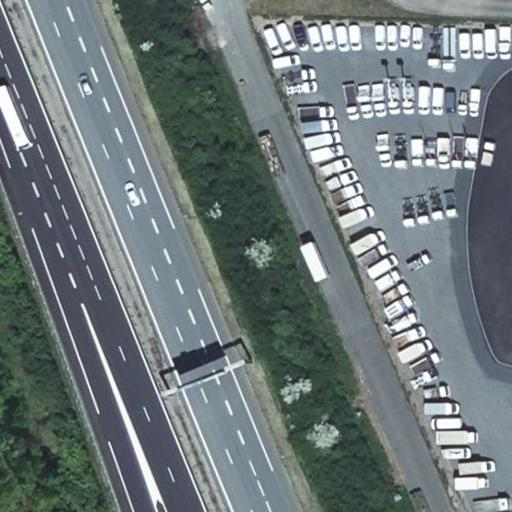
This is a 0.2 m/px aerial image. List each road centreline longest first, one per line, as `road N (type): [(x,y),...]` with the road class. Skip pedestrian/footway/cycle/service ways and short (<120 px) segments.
road 1 (motorway): [(262,511),(56,0)]
road 2 (motorway): [(93,279),(190,511)]
road 3 (motorway): [(0,46),(93,279)]
road 4 (motorway): [(93,279),(92,338),(147,511)]
